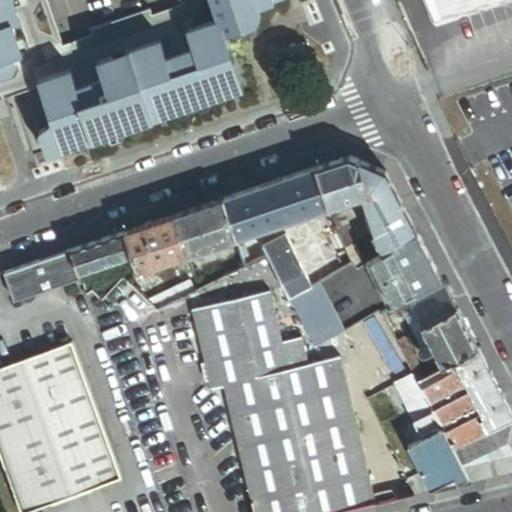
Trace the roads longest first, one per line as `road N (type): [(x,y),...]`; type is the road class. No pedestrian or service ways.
road 1 (residential): [(401,100),(0,234)]
road 2 (residential): [(511,318),(401,100)]
